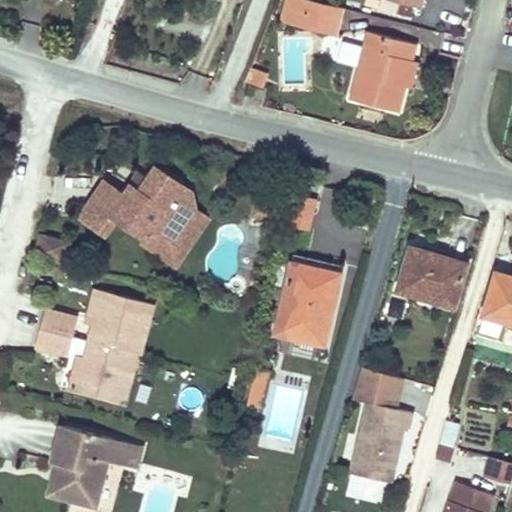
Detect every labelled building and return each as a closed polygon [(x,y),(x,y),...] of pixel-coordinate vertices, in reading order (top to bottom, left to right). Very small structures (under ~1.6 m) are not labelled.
[(349,7),(322,0),(307,0),(301,20),(341,32),(349,7)] [(187,34),(191,24),(170,16),(166,26),(187,34)] [(410,61),(414,62),(420,45),(372,31),(353,98),(400,112),(408,85),(404,84),(410,61)] [(357,62),(363,42),(347,38),(342,58),(357,62)] [(420,63),(414,62),(410,61),(404,84),(408,85),(413,87),(420,63)] [(253,68),(248,82),(260,87),(266,73),(253,68)] [(265,90),(248,85),(245,95),(262,100),(265,90)] [(177,242),(200,210),(195,192),(162,168),(145,191),(137,185),(117,213),(150,238),(157,228),(177,242)] [(307,231),(314,201),(290,195),(288,204),(282,225),(307,231)] [(177,242),(157,228),(150,238),(146,244),(175,265),(210,217),(200,210),(177,242)] [(300,257),(307,231),(282,225),(275,252),(293,256),(299,258),(300,257)] [(66,265),(72,243),(40,234),(34,256),(66,265)] [(410,248),(397,290),(452,306),(465,265),(410,248)] [(293,256),(290,264),(308,269),(307,274),(339,283),(342,268),(300,257),(299,258),(293,256)] [(308,269),(290,264),(275,334),(322,345),(324,345),(339,283),(307,274),(308,269)] [(511,277),(495,272),(483,314),(511,322),(511,277)] [(95,318),(102,289),(97,288),(88,321),(94,323),(95,318)] [(102,289),(95,318),(94,323),(90,339),(90,340),(85,359),(84,364),(78,363),(71,389),(125,402),(138,352),(141,352),(153,302),(102,289)] [(79,319),(46,311),(37,345),(70,354),(74,336),(79,319)] [(322,345),(275,334),(272,347),(319,358),(322,345)] [(367,400),(351,470),(391,479),(403,425),(408,426),(412,409),(396,405),(403,375),(361,361),(351,396),(367,400)] [(250,365),(242,405),(259,409),(268,368),(250,365)] [(452,448),(459,425),(447,422),(446,425),(440,445),(452,448)] [(142,469),(148,446),(67,426),(58,461),(61,462),(70,464),(65,483),(56,481),(53,494),(102,507),(113,461),(142,469)] [(452,448),(440,445),(436,461),(449,464),(453,448),(452,448)] [(511,462),(490,457),(485,477),(511,483),(511,479),(511,462)] [(65,483),(70,464),(61,462),(56,481),(65,483)] [(486,511),(492,496),(457,483),(447,511),(486,511)]
